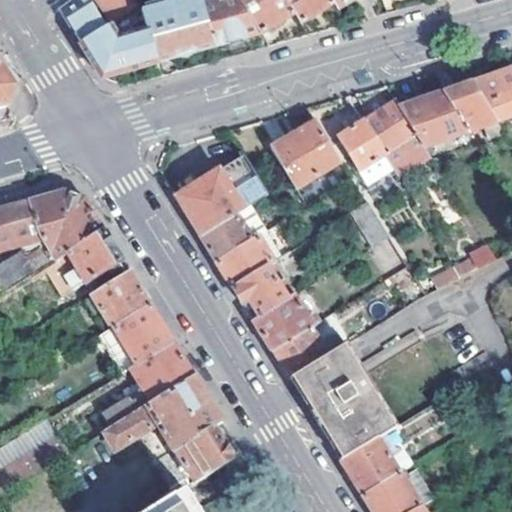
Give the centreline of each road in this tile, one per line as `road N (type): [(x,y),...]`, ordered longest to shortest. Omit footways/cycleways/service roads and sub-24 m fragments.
road 1 (tertiary): [(328,511),(91,132)]
road 2 (residential): [(91,132),(511,10)]
road 3 (tertiary): [(91,132),(11,13)]
